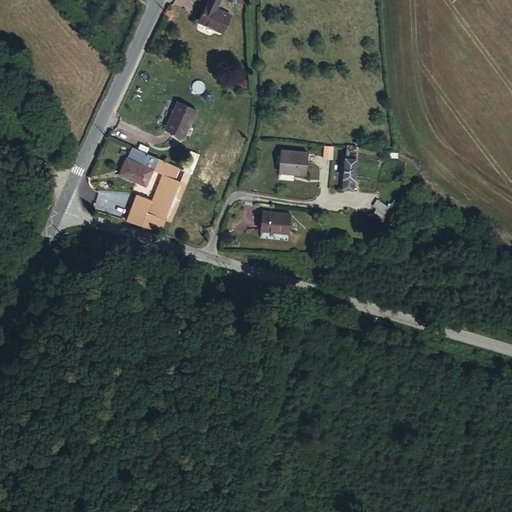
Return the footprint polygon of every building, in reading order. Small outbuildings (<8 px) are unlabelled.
[(220,0),(207,0),(197,21),(222,32),(230,16),(214,9),(217,5),(218,6),(220,0)] [(180,103),(167,130),(185,138),(198,112),(180,103)] [(224,166),(237,170),(246,146),(232,141),(224,166)] [(355,192),(360,145),(349,144),(344,191),(355,192)] [(323,145),(323,158),(333,157),(332,145),(323,145)] [(177,167),(133,147),(120,173),(147,185),(155,169),(172,176),(177,167)] [(307,152),(279,150),(277,172),(305,174),(307,152)] [(150,202),(146,212),(169,222),(185,185),(162,176),(150,202)] [(135,196),(131,206),(146,212),(150,202),(135,196)] [(391,212),(382,207),(376,220),(384,224),(391,212)] [(287,217),(262,214),(260,233),(286,235),(287,217)]
